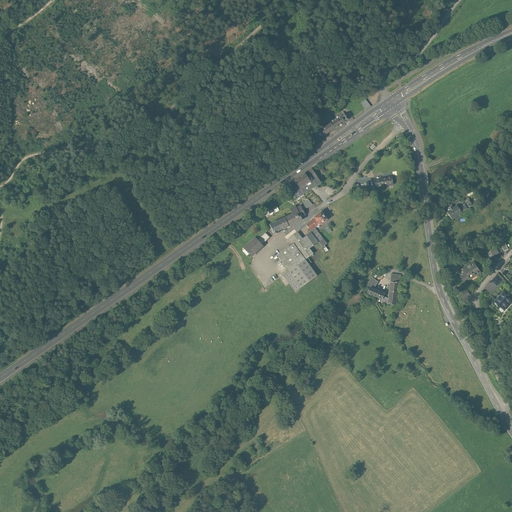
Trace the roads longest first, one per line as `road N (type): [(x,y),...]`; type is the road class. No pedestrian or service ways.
road 1 (primary): [(390,102),(0,378)]
road 2 (track): [(0,187),(30,155),(129,143),(287,0)]
road 3 (tertiary): [(497,407),(441,297),(415,145),(390,102)]
road 4 (residential): [(511,251),(477,297),(504,395),(497,407)]
road 5 (primary): [(511,33),(390,102)]
road 6 (unclassified): [(458,0),(415,57),(385,73),(390,102)]
